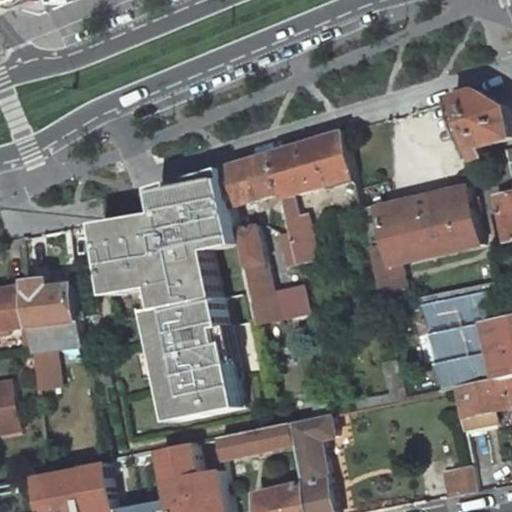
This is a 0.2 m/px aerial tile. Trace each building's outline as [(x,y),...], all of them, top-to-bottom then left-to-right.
[(491,157),(488,148),(511,140),(511,108),(484,92),(456,100),(476,162),(491,157)] [(362,183),(350,132),(276,154),(285,194),(286,200),(287,199),(288,201),(297,199),(362,183)] [(491,165),(494,175),(481,178),(485,187),(511,181),(511,150),(498,153),(491,165)] [(238,208),(285,194),(276,154),(231,171),(238,208)] [(141,218),(105,226),(116,297),(161,289),(166,311),(156,313),(163,348),(171,390),(178,423),(251,409),(244,370),(239,344),(231,346),(228,330),(235,329),(235,326),(220,252),(242,248),(246,247),(243,231),(238,208),(231,171),(227,172),(208,176),(199,177),(201,187),(184,190),(183,185),(173,187),(163,189),(168,213),(141,218)] [(492,212),(510,210),(511,219),(511,181),(485,187),(488,195),(492,212)] [(489,249),(476,190),(370,215),(376,239),(379,252),(375,252),(386,300),(413,293),(408,268),(489,249)] [(302,218),(297,199),(288,201),(292,220),(302,218)] [(361,213),(354,218),(360,242),(376,239),(370,215),(366,201),(359,203),(361,213)] [(321,260),(311,216),(302,218),(292,220),(295,233),(302,264),(321,260)] [(283,291),(269,227),(243,231),(246,247),(264,326),(291,320),(316,315),(310,285),(283,291)] [(295,233),(283,235),(290,267),(302,264),(295,233)] [(90,348),(82,282),(59,285),(58,277),(31,280),(31,283),(37,329),(39,347),(40,354),(62,352),(90,348)] [(0,334),(26,331),(37,329),(31,283),(0,289),(0,334)] [(502,379),(490,323),(506,320),(500,291),(393,311),(413,398),(461,388),(502,379)] [(511,318),(506,320),(490,323),(502,379),(503,381),(511,379),(511,378),(511,318)] [(37,329),(26,331),(28,349),(37,347),(39,347),(37,329)] [(62,352),(40,354),(44,391),(67,389),(62,352)] [(105,378),(110,404),(115,403),(112,389),(116,388),(119,387),(117,376),(105,378)] [(499,411),(511,408),(511,381),(511,379),(503,381),(502,379),(461,388),(466,418),(499,411)] [(25,424),(18,380),(0,383),(0,432),(5,432),(4,427),(25,424)] [(502,423),(499,411),(466,418),(468,430),(502,423)] [(342,511),(327,440),(342,438),(338,413),(298,424),(303,448),(310,486),(314,511),(342,511)] [(229,463),(303,448),(298,424),(284,426),(225,439),(229,463)] [(476,466),(447,472),(452,498),(481,493),(476,466)] [(67,498),(69,507),(95,502),(89,470),(63,475),(67,498)] [(48,501),(67,498),(63,475),(44,478),(48,501)] [(314,511),(310,486),(265,495),(267,511),(314,511)]
